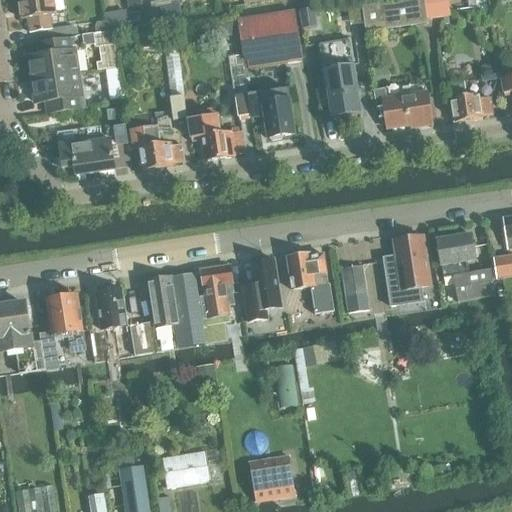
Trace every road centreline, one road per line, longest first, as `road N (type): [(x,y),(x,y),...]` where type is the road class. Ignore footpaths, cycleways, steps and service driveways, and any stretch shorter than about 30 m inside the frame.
road 1 (residential): [(0,95),(5,131),(59,199),(511,128)]
road 2 (residential): [(511,200),(0,277)]
